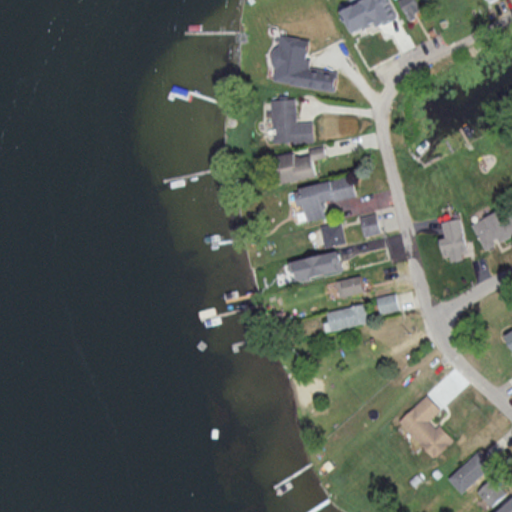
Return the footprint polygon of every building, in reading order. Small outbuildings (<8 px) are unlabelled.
[(398,15),(389,0),(359,0),(342,10),(354,32),(375,21),(378,27),(398,15)] [(399,0),(407,19),(421,13),(415,0),(399,0)] [(336,90),(338,71),(310,67),(311,59),(307,58),(310,39),(279,35),(273,82),(336,90)] [(313,121),(297,122),(296,98),(272,99),(273,142),(314,141),(313,121)] [(316,177),(313,159),(326,157),(324,145),(309,148),(310,154),(296,156),(295,151),(276,154),(280,182),(316,177)] [(300,186),(307,220),(327,216),(324,201),(355,195),(351,176),(300,186)] [(472,223),(486,252),(511,239),(511,214),(508,217),(502,207),(472,223)] [(364,235),(380,233),(377,213),(361,216),(364,235)] [(441,238),(447,260),(470,255),(461,217),(443,222),(446,236),(441,238)] [(320,226),(325,247),(346,242),(341,221),(320,226)] [(344,269),(339,249),(293,261),(299,281),(344,269)] [(337,279),(339,295),(364,292),(362,276),(337,279)] [(377,296),(381,313),(399,309),(396,292),(377,296)] [(327,310),(329,320),(324,321),(325,330),(371,323),(368,303),(327,310)] [(454,440),(433,418),(442,409),(428,394),(400,420),(435,458),(454,440)] [(463,493),(493,465),(480,450),(450,478),(463,493)] [(478,490),(491,506),(507,493),(494,477),(478,490)] [(511,511),(511,499),(498,511),(511,511)]
